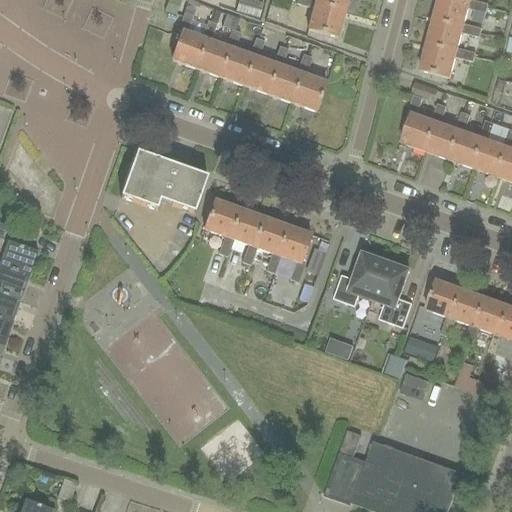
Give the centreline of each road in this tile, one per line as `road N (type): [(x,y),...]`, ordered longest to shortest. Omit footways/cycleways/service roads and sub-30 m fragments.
road 1 (residential): [(3,440),(110,102)]
road 2 (residential): [(340,186),(110,102)]
road 3 (residential): [(186,511),(3,440)]
road 4 (residential): [(340,186),(393,0)]
road 5 (residential): [(511,247),(340,186)]
road 6 (residential): [(110,102),(0,30)]
